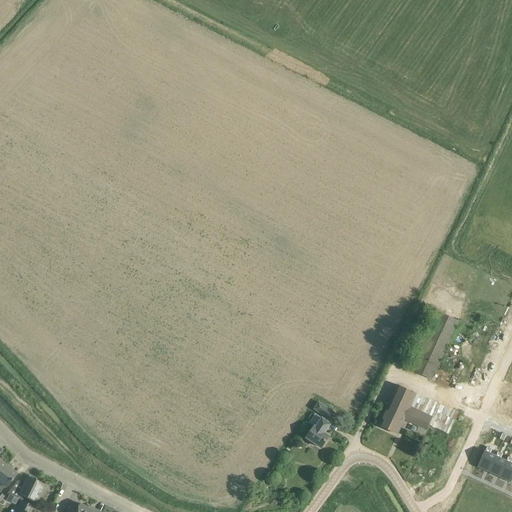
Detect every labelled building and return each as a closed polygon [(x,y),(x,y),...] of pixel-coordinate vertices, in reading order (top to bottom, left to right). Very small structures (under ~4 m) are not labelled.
[(410,371),(431,380),(458,321),(436,312),(410,371)] [(460,366),(455,381),(464,384),(468,368),(460,366)] [(449,435),(459,413),(416,394),(398,386),(379,426),(397,434),(404,420),(427,431),(429,425),(449,435)] [(319,402),(313,409),(330,421),(336,413),(319,402)] [(317,428),(315,427),(307,438),(322,448),(329,437),(324,434),(330,425),(323,420),(317,428)] [(478,467),(490,472),(497,456),(496,456),(490,453),(492,449),(488,447),(486,451),(479,467),(478,467)] [(291,451),(287,452),(285,455),(285,459),(288,461),(292,460),(294,457),(294,453),(291,451)] [(507,460),(501,458),(503,454),(498,452),(496,456),(497,456),(490,472),(501,477),(507,460)] [(511,480),(511,462),(511,461),(511,457),(509,456),(507,460),(501,477),(511,481),(511,480),(511,481),(511,480)] [(17,473),(7,465),(0,474),(0,483),(0,490),(1,491),(5,486),(6,487),(17,473)] [(37,504),(46,487),(28,477),(20,492),(12,488),(7,494),(9,495),(18,499),(20,495),(37,504)] [(15,505),(18,499),(9,495),(6,501),(15,505)] [(21,501),(15,511),(31,511),(34,507),(21,501)]
